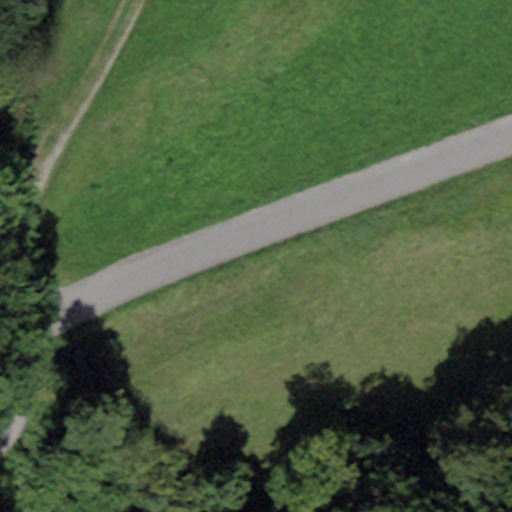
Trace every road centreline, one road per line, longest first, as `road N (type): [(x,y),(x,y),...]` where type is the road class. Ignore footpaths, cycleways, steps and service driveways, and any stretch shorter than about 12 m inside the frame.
road 1 (track): [(129,0),(28,193),(28,235),(52,310)]
road 2 (track): [(66,300),(27,418),(0,443)]
